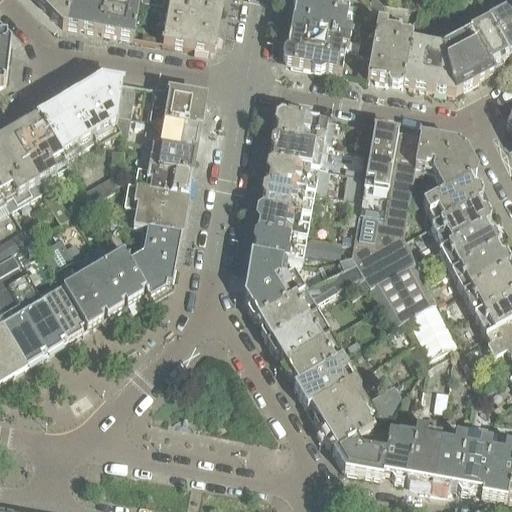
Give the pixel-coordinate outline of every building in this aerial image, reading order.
[(64,33),(69,0),(29,0),(62,33),(64,33)] [(133,45),(140,10),(140,6),(141,0),(69,0),(64,33),(133,45)] [(214,55),(220,25),(223,0),(171,0),(168,16),(161,51),(180,54),(207,59),(209,59),(214,55)] [(430,7),(436,3),(434,0),(424,0),(415,5),(419,13),(430,7)] [(338,70),(341,55),(357,58),(359,49),(358,49),(348,47),(350,37),(344,36),(346,22),(348,11),(343,10),(334,8),(297,1),(294,17),(292,27),(285,67),(288,67),(290,70),(290,73),(340,82),(342,70),(338,70)] [(491,77),(470,36),(468,37),(447,1),(431,9),(445,37),(440,55),(454,103),(493,81),(491,77)] [(382,10),(373,3),(369,8),(378,15),(382,10)] [(440,55),(445,37),(431,9),(430,7),(419,13),(417,14),(411,43),(410,50),(403,93),(454,103),(440,55)] [(511,14),(510,10),(487,21),(509,59),(511,57),(511,14)] [(509,59),(487,21),(487,22),(489,25),(487,26),(470,36),(491,77),(502,71),(503,68),(503,67),(511,63),(509,59)] [(403,93),(410,50),(411,43),(399,41),(399,40),(385,36),(386,31),(376,29),(374,43),(372,51),(370,64),(368,78),(366,87),(403,93)] [(0,92),(5,89),(7,79),(10,49),(0,39),(0,92)] [(372,51),(374,43),(360,40),(358,49),(359,49),(372,51)] [(357,58),(361,62),(370,64),(372,51),(359,49),(357,58)] [(359,76),(357,85),(366,87),(368,78),(359,76)] [(101,88),(38,126),(61,165),(92,146),(94,150),(112,140),(110,135),(115,132),(123,147),(124,147),(128,126),(134,94),(101,88)] [(134,94),(128,126),(199,139),(205,107),(134,94)] [(331,154),(335,130),(280,120),(275,123),(273,135),(277,136),(276,144),(331,154)] [(7,144),(0,148),(0,201),(6,211),(36,193),(38,192),(56,181),(57,181),(67,174),(61,165),(38,126),(7,144)] [(128,126),(124,147),(126,147),(128,136),(145,138),(143,151),(195,161),(199,139),(128,126)] [(415,269),(403,248),(402,246),(407,220),(409,204),(414,176),(420,145),(374,137),(369,161),(361,208),(360,214),(356,233),(354,244),(353,252),(351,266),(356,274),(362,284),(367,292),(393,335),(402,330),(407,327),(428,367),(457,351),(435,311),(436,310),(435,308),(422,283),(415,269)] [(362,177),(330,170),(333,154),(331,154),(276,144),(271,147),(269,155),(273,160),(271,168),(328,178),(347,182),(361,184),(362,177)] [(476,179),(464,156),(458,152),(420,145),(414,176),(432,179),(442,199),(469,187),(474,184),(476,179)] [(151,156),(147,174),(191,182),(195,161),(143,151),(142,155),(151,156)] [(325,202),(328,178),(271,168),(267,171),(266,172),(265,179),(269,183),(267,192),(314,200),(325,202)] [(136,177),(133,194),(187,205),(191,182),(147,174),(138,173),(137,177),(136,177)] [(111,178),(111,183),(122,189),(123,178),(111,178)] [(357,208),(361,185),(361,184),(347,182),(343,201),(335,200),(335,204),(357,208)] [(111,183),(107,185),(113,195),(117,192),(122,189),(111,183)] [(107,185),(103,188),(110,200),(114,198),(112,195),(113,195),(107,185)] [(477,210),(480,208),(482,203),(478,195),(472,194),(469,187),(442,199),(422,211),(433,231),(477,210)] [(103,188),(98,190),(106,202),(107,202),(110,200),(103,188)] [(98,190),(94,193),(102,205),(106,202),(98,190)] [(310,225),(314,200),(267,192),(262,195),(261,202),(264,207),(263,215),(310,225)] [(94,193),(90,195),(98,208),(102,205),(94,193)] [(128,194),(124,215),(135,217),(132,234),(146,236),(181,241),(187,205),(133,194),(128,193),(128,194)] [(90,195),(86,198),(94,210),(98,208),(90,195)] [(83,200),(82,200),(89,213),(94,210),(86,198),(83,200)] [(94,210),(89,213),(98,227),(103,227),(107,202),(106,202),(102,205),(98,208),(94,210)] [(420,212),(409,204),(407,220),(420,212)] [(485,234),(488,232),(490,226),(486,218),(480,217),(477,210),(433,231),(430,233),(442,255),(485,234)] [(356,233),(360,214),(353,213),(347,217),(345,231),(356,233)] [(306,247),(310,225),(263,215),(258,218),(257,226),(260,231),(259,239),(306,247)] [(98,227),(101,232),(109,241),(119,231),(103,227),(98,227)] [(101,232),(94,238),(106,254),(96,261),(127,313),(146,301),(147,304),(148,303),(128,268),(123,259),(120,256),(109,241),(101,232)] [(449,279),(496,255),(498,250),(494,242),(488,241),(485,234),(442,255),(437,257),(449,279)] [(142,259),(128,268),(148,303),(149,305),(150,305),(151,308),(167,299),(165,295),(166,290),(172,291),(181,241),(146,236),(142,258),(142,259)] [(21,237),(0,249),(0,266),(11,260),(29,249),(21,237)] [(339,266),(341,253),(306,247),(259,239),(254,242),(253,250),(256,254),(255,262),(286,268),(292,270),(302,271),(304,261),(339,266)] [(353,252),(354,244),(342,243),(341,251),(353,252)] [(59,245),(39,258),(60,292),(63,290),(90,335),(109,324),(67,255),(66,256),(59,245)] [(74,250),(67,255),(109,324),(127,313),(96,261),(83,268),(79,262),(80,259),(74,250)] [(461,300),(507,276),(509,271),(505,264),(500,262),(496,255),(449,279),(461,300)] [(298,301),(290,288),(285,279),(284,279),(286,268),(255,262),(250,261),(243,304),(248,312),(247,317),(252,325),(257,326),(298,301)] [(13,262),(0,269),(53,358),(71,346),(44,301),(39,304),(27,282),(24,283),(13,262)] [(356,274),(351,266),(343,267),(337,267),(343,280),(356,274)] [(429,279),(422,266),(415,269),(422,283),(429,279)] [(0,269),(0,314),(2,318),(0,320),(4,326),(0,327),(0,329),(27,373),(53,358),(0,269)] [(312,315),(362,284),(356,274),(343,280),(303,298),(298,301),(257,326),(261,334),(260,339),(267,351),(316,321),(312,315)] [(472,321),(511,301),(511,284),(507,276),(461,300),(472,321)] [(60,292),(44,301),(71,346),(90,335),(63,290),(60,292)] [(484,343),(511,328),(511,301),(472,321),(484,343)] [(443,311),(445,310),(442,304),(435,308),(436,310),(440,317),(445,314),(443,311)] [(283,370),(330,343),(316,321),(267,351),(273,361),(278,362),(283,370)] [(338,338),(347,332),(344,328),(335,334),(338,338)] [(493,367),(498,365),(511,357),(511,328),(484,343),(489,353),(486,355),(493,367)] [(0,389),(5,387),(26,374),(27,373),(0,329),(0,389)] [(402,330),(393,335),(397,340),(405,335),(402,330)] [(296,392),(341,366),(343,365),(330,343),(283,370),(282,375),(286,383),(292,384),(296,392)] [(360,353),(357,347),(347,353),(350,359),(360,353)] [(429,370),(418,352),(402,361),(412,380),(429,370)] [(473,360),(469,352),(460,357),(464,365),(473,360)] [(508,386),(511,383),(511,357),(498,365),(508,386)] [(306,416),(310,414),(354,387),(341,366),(296,392),(293,394),(306,416)] [(343,423),(367,409),(354,387),(310,414),(314,422),(313,427),(319,438),(343,423)] [(487,403),(478,387),(473,405),(487,403)] [(372,436),(391,424),(399,406),(398,405),(399,405),(392,394),(367,409),(343,423),(319,438),(325,448),(331,450),(333,454),(343,448),(353,443),(355,446),(372,437),(372,436)] [(431,495),(441,440),(444,427),(429,424),(425,437),(415,436),(407,486),(415,488),(419,493),(431,495)] [(407,486),(415,436),(399,433),(397,441),(397,442),(388,440),(385,459),(379,458),(375,485),(381,486),(382,482),(391,484),(394,488),(402,490),(407,486)] [(375,485),(379,458),(385,459),(388,440),(389,438),(376,435),(372,437),(355,446),(353,443),(343,448),(333,454),(335,457),(332,459),(344,479),(375,485)] [(457,495),(463,457),(466,444),(454,442),(454,443),(441,440),(431,495),(443,497),(448,494),(457,495)] [(481,500),(490,448),(466,444),(463,457),(457,495),(460,500),(468,501),(473,498),(481,500)] [(506,508),(511,476),(511,452),(490,448),(481,500),(480,504),(506,508)]
